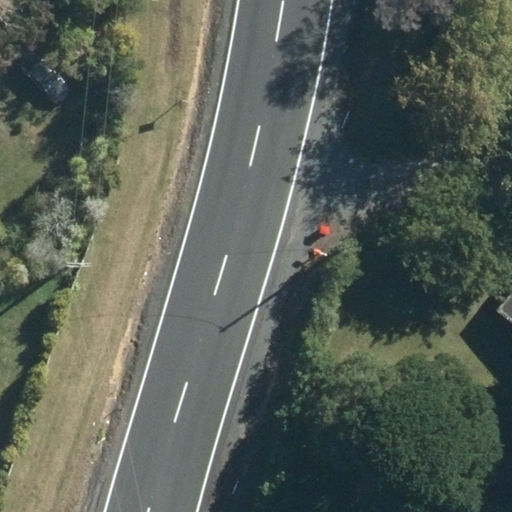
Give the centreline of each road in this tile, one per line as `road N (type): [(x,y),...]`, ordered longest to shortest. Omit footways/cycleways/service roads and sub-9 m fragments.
road 1 (secondary): [(152,511),(232,246),(283,0)]
road 2 (unknown): [(232,246),(392,187),(460,125),(511,8)]
